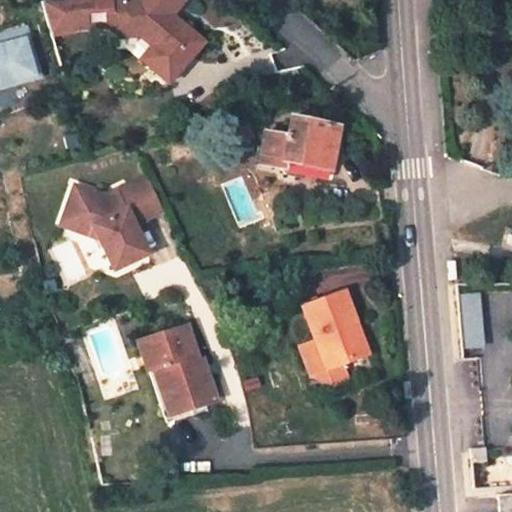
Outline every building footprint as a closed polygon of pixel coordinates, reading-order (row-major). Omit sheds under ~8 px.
[(113,0),(115,31),(124,39),(145,38),(155,47),(166,58),(155,70),(170,83),(206,44),(183,22),(179,27),(171,20),(188,0),(113,0)] [(27,28),(0,33),(0,87),(39,80),(27,28)] [(166,58),(155,47),(144,60),(155,70),(166,58)] [(286,138),(264,133),(257,165),(282,170),(284,160),(316,166),(329,169),(338,127),(290,118),(286,138)] [(235,142),(252,137),(247,120),(230,125),(235,142)] [(284,160),(282,170),(314,177),(316,166),(284,160)] [(112,272),(147,256),(136,233),(132,235),(129,228),(133,226),(161,213),(145,178),(116,191),(118,196),(110,200),(74,188),(64,218),(92,227),(98,240),(112,272)] [(61,228),(98,240),(92,227),(64,218),(61,228)] [(353,324),(341,290),(299,306),(312,341),(323,371),(338,366),(360,357),(349,325),(353,324)] [(483,349),(480,293),(460,294),(462,350),(483,349)] [(184,326),(138,342),(147,371),(154,369),(167,405),(186,399),(189,408),(214,399),(201,360),(198,361),(184,326)] [(306,376),(328,387),(344,382),(338,366),(323,371),(312,341),(295,346),(306,376)] [(186,399),(167,405),(170,415),(189,408),(186,399)] [(511,511),(511,492),(496,494),(497,511),(511,511)]
